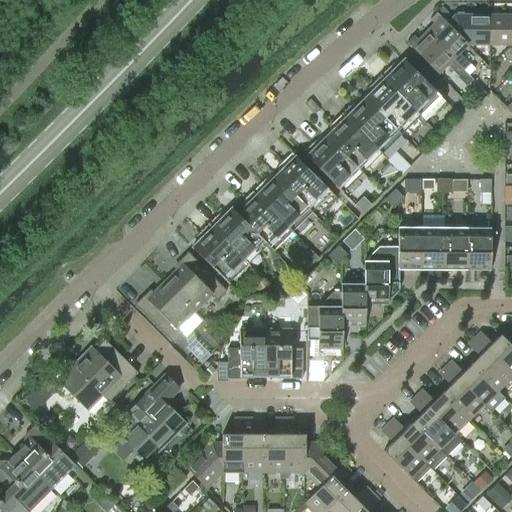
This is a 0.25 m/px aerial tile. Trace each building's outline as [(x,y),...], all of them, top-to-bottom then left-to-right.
[(433,24),(425,32),(463,70),(469,64),(458,53),(466,45),(445,24),(446,23),(436,13),(429,20),(433,24)] [(466,45),(488,45),(488,15),(453,15),(446,23),(445,24),(466,45)] [(488,45),(510,45),(511,43),(511,15),(488,15),(488,45)] [(457,77),(463,70),(425,32),(417,40),(413,36),(406,43),(437,74),(446,65),(457,77)] [(444,101),(403,60),(392,70),(389,66),(379,76),(415,112),(424,121),(444,101)] [(374,89),(364,99),(396,131),(415,112),(379,76),(370,85),(374,89)] [(350,105),(341,114),(377,150),(396,131),(364,99),(354,109),(350,105)] [(335,127),(325,137),(358,169),(377,150),(341,114),(331,123),(335,127)] [(358,169),(325,137),(315,147),(311,143),(301,153),(337,189),(358,169)] [(275,176),(307,208),(326,189),(290,153),(281,162),(284,166),(275,176)] [(261,182),(251,192),(287,227),(307,208),(275,176),(264,186),(261,182)] [(421,192),(421,189),(421,179),(404,179),(404,192),(421,192)] [(431,179),(421,179),(421,189),(431,189),(431,179)] [(479,193),(490,193),(490,180),(479,180),(479,193)] [(398,203),(403,198),(395,189),(389,195),(398,203)] [(236,214),(262,241),(268,247),(287,227),(251,192),(242,201),(246,204),(236,214)] [(393,208),(398,203),(389,195),(384,199),(393,208)] [(230,208),(230,209),(220,219),(216,215),(207,224),(243,260),(262,241),(236,214),(230,208)] [(243,260),(207,224),(198,233),(201,237),(191,247),(223,280),(243,260)] [(420,271),(420,227),(398,227),(398,247),(397,270),(420,271)] [(443,228),(420,227),(420,271),(443,271),(443,228)] [(466,228),(443,228),(443,271),(466,271),(466,228)] [(466,228),(466,271),(489,271),(489,228),(466,228)] [(341,260),(347,255),(338,246),(332,251),(341,260)] [(363,261),(363,283),(363,304),(387,304),(387,300),(390,300),(397,290),(397,270),(398,247),(378,247),(367,258),(367,261),(363,261)] [(336,265),(341,260),(332,251),(327,256),(336,265)] [(163,281),(193,312),(211,295),(216,300),(226,291),(187,252),(177,261),(180,265),(163,281)] [(176,328),(193,312),(163,281),(146,298),(143,295),(134,305),(172,343),(182,334),(176,328)] [(363,283),(341,283),(341,292),(341,327),(363,327),(363,304),(363,283)] [(340,350),(341,327),(341,292),(332,292),(321,303),(321,306),(306,306),(306,341),(317,341),(317,350),(340,350)] [(264,378),(264,330),(239,330),(239,348),(227,348),(226,377),(264,378)] [(264,330),(264,378),(301,378),(301,349),(289,349),(289,330),(264,330)] [(511,348),(505,341),(499,335),(491,344),(479,332),(473,339),(511,378),(511,348)] [(511,384),(511,378),(473,339),(467,345),(478,356),(470,364),(497,391),(508,380),(511,384)] [(137,373),(104,341),(86,359),(83,356),(58,381),(87,410),(101,396),(108,403),(137,373)] [(503,398),(497,391),(470,364),(462,372),(450,361),(444,367),(482,406),(489,413),(503,398)] [(468,420),(479,409),(482,406),(444,367),(438,374),(449,385),(441,393),(468,420)] [(174,385),(173,384),(163,374),(148,389),(149,390),(125,414),(134,423),(117,440),(142,466),(184,423),(159,399),(174,385)] [(456,431),(468,420),(441,393),(433,401),(421,390),(415,396),(457,439),(461,436),(456,431)] [(460,442),(457,439),(415,396),(409,402),(420,414),(412,422),(446,456),(460,442)] [(221,434),(221,443),(221,473),(222,473),(237,473),(237,479),(242,479),(242,418),(233,418),(233,434),(221,434)] [(246,473),(262,473),(262,434),(251,434),(251,418),(242,418),(242,479),(246,479),(246,473)] [(278,479),(283,479),(283,418),(274,418),(274,434),(262,434),(262,473),(278,473),(278,479)] [(292,418),(283,418),(283,479),(287,479),(287,473),(303,473),(303,474),(303,443),(304,443),(304,434),(292,434),(292,418)] [(446,456),(412,422),(404,430),(393,418),(386,425),(428,467),(431,470),(446,456)] [(428,467),(386,425),(380,431),(391,442),(382,451),(409,478),(421,466),(425,471),(428,467)] [(15,454),(51,490),(75,467),(34,426),(25,435),(29,440),(15,454)] [(511,459),(511,443),(510,442),(502,450),(511,459)] [(206,489),(221,473),(221,443),(209,443),(185,468),(206,489)] [(303,474),(318,488),(318,489),(340,467),(315,443),(304,443),(303,443),(303,474)] [(0,467),(0,485),(26,511),(29,511),(51,490),(15,454),(1,469),(0,467)] [(307,506),(313,511),(323,511),(345,490),(338,482),(349,471),(343,465),(340,468),(340,467),(318,489),(318,488),(299,507),(303,511),(307,506)] [(485,473),(473,484),(480,491),(492,479),(485,473)] [(485,494),(500,509),(511,497),(497,482),(485,494)] [(480,492),(471,483),(459,494),(468,503),(480,492)] [(0,511),(26,511),(0,485),(0,511)] [(352,511),(371,494),(365,487),(353,498),(345,490),(323,511),(352,511)] [(366,511),(378,500),(371,494),(352,511),(366,511)] [(484,510),(490,504),(481,496),(475,502),(484,510)] [(459,511),(465,506),(455,497),(444,509),(446,511),(459,511)] [(174,511),(177,509),(171,502),(160,511),(174,511)]
